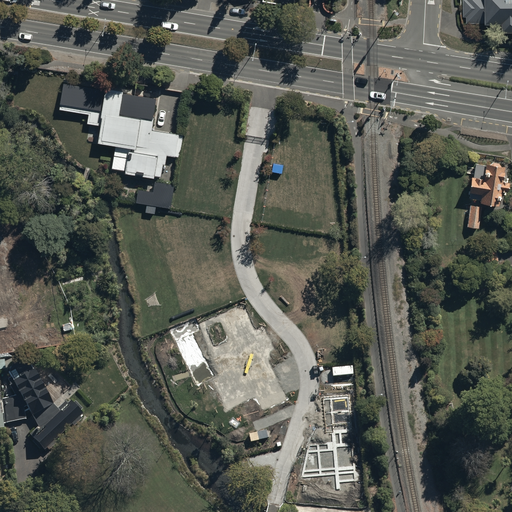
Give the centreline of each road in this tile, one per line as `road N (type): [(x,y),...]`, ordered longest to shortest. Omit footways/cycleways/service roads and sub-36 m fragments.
road 1 (primary): [(477,106),(0,26)]
road 2 (primary): [(53,0),(422,61)]
